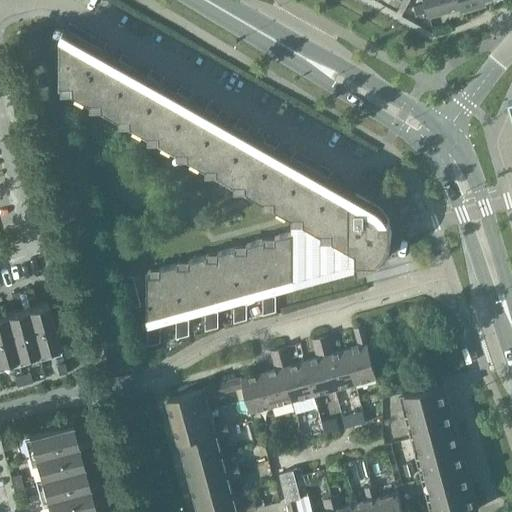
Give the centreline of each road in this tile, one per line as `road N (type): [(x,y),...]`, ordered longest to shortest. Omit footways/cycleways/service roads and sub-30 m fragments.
road 1 (residential): [(352,170),(69,12),(48,4),(0,13)]
road 2 (tertiary): [(510,326),(485,209),(444,131)]
road 3 (tertiary): [(426,151),(463,216),(488,297),(510,326)]
road 4 (tertiary): [(444,131),(341,69),(306,61)]
road 5 (tertiary): [(306,61),(426,151)]
road 6 (unknown): [(491,511),(464,393)]
